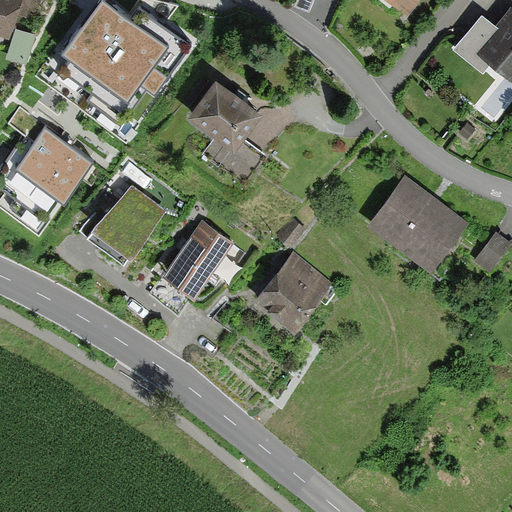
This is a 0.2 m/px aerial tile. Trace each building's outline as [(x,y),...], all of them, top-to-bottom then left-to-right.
[(0,0),(0,31),(32,40),(42,0),(45,0),(51,1),(50,0),(0,0)] [(395,0),(410,12),(419,0),(395,0)] [(492,59),(511,74),(511,1),(498,19),(481,6),(449,47),(481,73),(492,59)] [(62,78),(119,119),(145,83),(156,92),(168,76),(156,70),(169,50),(105,2),(66,53),(77,60),(62,78)] [(245,142),(264,114),(218,83),(193,120),(238,151),(245,142)] [(7,190),(50,222),(91,165),(67,147),(48,134),(7,190)] [(224,172),(250,190),(270,159),(245,142),(238,151),(224,172)] [(371,222),(432,268),(466,222),(405,176),(371,222)] [(159,210),(125,182),(84,230),(117,258),(159,210)] [(165,274),(195,296),(232,244),(201,222),(165,274)] [(477,258),(493,269),(511,242),(496,231),(477,258)] [(257,298),(297,330),(332,286),(292,254),(257,298)]
